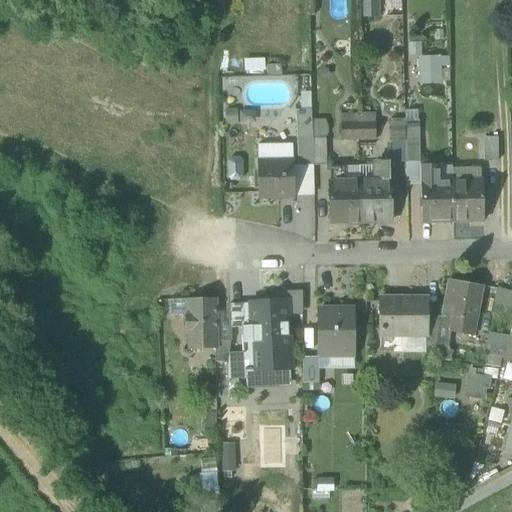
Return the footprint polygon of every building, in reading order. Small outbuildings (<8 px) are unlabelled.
[(360,0),(361,19),(379,19),(378,0),(360,0)] [(385,0),(386,12),(396,11),(395,0),(385,0)] [(408,44),(408,55),(421,55),(421,44),(408,44)] [(419,85),(441,84),(440,68),(449,67),(449,57),(418,58),(419,85)] [(243,60),(244,72),(265,72),(265,60),(243,60)] [(300,111),(311,110),(311,92),(299,93),(300,111)] [(225,110),(225,126),(237,126),(237,110),(225,110)] [(296,167),(313,167),(312,139),(312,120),(311,110),(300,111),(295,111),(296,167)] [(404,111),(404,121),(404,123),(418,122),(418,110),(404,111)] [(374,117),(358,118),(359,144),(375,144),(374,117)] [(343,145),(359,144),(358,118),(342,118),(343,145)] [(312,139),(327,139),(327,120),(312,120),(312,139)] [(390,121),(390,143),(405,143),(404,123),(404,121),(390,121)] [(404,123),(405,143),(419,142),(418,122),(404,123)] [(327,139),(312,139),(313,167),(328,166),(327,139)] [(482,140),(483,163),(497,162),(497,140),(482,140)] [(419,142),(405,143),(405,165),(419,165),(419,142)] [(391,166),(405,165),(405,143),(390,143),(391,166)] [(256,145),(256,163),(293,162),(293,145),(256,145)] [(372,166),(372,182),(390,182),(389,161),(372,162),(372,166)] [(291,196),(291,199),(294,199),(293,167),(293,162),(256,163),(257,199),(278,199),(278,196),(291,196)] [(419,165),(405,165),(406,185),(420,184),(419,165)] [(328,166),(328,183),(344,183),(344,167),(343,166),(328,166)] [(344,183),(359,182),(359,166),(344,167),(344,183)] [(372,166),(359,166),(359,182),(372,182),(372,166)] [(313,199),(313,167),(296,167),(293,167),(294,199),(313,199)] [(438,167),(438,169),(438,184),(452,184),(452,169),(452,167),(438,167)] [(420,169),(421,185),(438,184),(438,169),(420,169)] [(452,169),(452,184),(480,183),(479,169),(452,169)] [(342,225),(361,224),(359,182),(344,183),(328,183),(329,223),(342,223),(342,225)] [(372,182),(359,182),(361,224),(378,224),(378,221),(391,221),(390,182),(372,182)] [(480,183),(452,184),(453,223),(483,222),(482,183),(480,183)] [(452,184),(438,184),(421,185),(422,223),(453,223),(452,184)] [(444,302),(455,305),(459,283),(449,281),(444,302)] [(452,315),(473,320),(473,319),(480,288),(459,283),(455,305),(453,314),(452,315)] [(511,294),(508,293),(497,288),(491,303),(511,310),(511,294)] [(286,292),(286,302),(287,316),(302,316),(302,292),(286,292)] [(424,338),(426,338),(426,318),(426,299),(404,299),(404,302),(380,302),(379,333),(399,334),(399,337),(424,338)] [(187,300),(187,301),(187,316),(185,316),(185,332),(188,332),(188,351),(215,350),(217,350),(217,343),(216,313),(216,300),(187,300)] [(169,317),(185,316),(187,316),(187,301),(169,301),(169,317)] [(287,316),(286,302),(259,303),(259,310),(252,310),(252,304),(250,304),(252,327),(241,327),(241,329),(243,353),(244,372),(245,372),(290,370),(287,316)] [(455,305),(444,302),(441,318),(435,346),(447,348),(451,329),(449,329),(452,315),(453,314),(455,305)] [(229,329),(241,329),(241,327),(252,327),(250,304),(229,305),(229,313),(229,329)] [(229,313),(216,313),(217,343),(230,343),(229,329),(229,313)] [(318,355),(352,355),(352,313),(318,313),(318,355)] [(451,329),(470,333),(473,320),(452,315),(449,329),(451,329)] [(424,348),(435,348),(435,346),(441,318),(426,318),(426,338),(424,338),(424,348)] [(486,346),(490,347),(504,351),(508,337),(488,333),(486,346)] [(502,360),(511,362),(511,337),(509,336),(508,337),(504,351),(502,358),(502,360)] [(424,338),(399,337),(399,353),(424,353),(424,348),(424,338)] [(226,365),(227,365),(228,354),(230,343),(217,343),(217,350),(215,350),(215,363),(226,365)] [(447,348),(435,346),(435,348),(432,362),(450,364),(452,352),(447,351),(447,348)] [(490,347),(488,354),(502,358),(504,351),(490,347)] [(227,365),(226,365),(227,381),(245,380),(245,372),(244,372),(243,353),(228,354),(227,365)] [(500,368),(502,360),(502,358),(488,354),(485,353),(484,367),(500,368)] [(318,355),(318,359),(318,371),(352,371),(352,355),(318,355)] [(318,359),(302,359),(302,391),(318,391),(318,371),(318,359)] [(291,387),(290,370),(245,372),(245,380),(246,389),(291,387)] [(491,378),(468,374),(463,398),(483,401),(485,390),(489,390),(491,378)] [(435,384),(434,399),(454,401),(455,386),(435,384)] [(490,408),(487,421),(500,425),(504,412),(490,408)] [(206,413),(206,429),(216,429),(216,412),(206,413)] [(511,422),(510,422),(502,452),(511,455),(511,422)] [(220,444),(221,472),(235,472),(234,444),(220,444)] [(200,460),(200,470),(216,469),(215,459),(200,460)] [(198,474),(198,489),(217,488),(216,474),(198,474)] [(316,479),(316,492),(332,492),(332,479),(316,479)]
